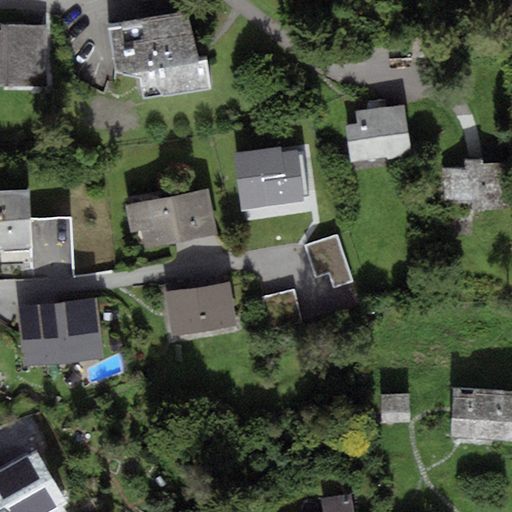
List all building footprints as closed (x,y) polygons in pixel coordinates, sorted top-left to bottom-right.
[(195,18),(112,29),(117,74),(140,75),(147,103),(221,93),(213,58),(205,59),(195,18)] [(51,28),(0,29),(0,89),(52,88),(51,28)] [(347,113),(351,164),(410,159),(406,108),(347,113)] [(241,210),(309,205),(305,150),(237,155),(241,210)] [(509,162),(463,158),(459,216),(505,220),(509,162)] [(35,192),(0,193),(0,252),(37,251),(35,192)] [(209,192),(125,206),(134,254),(218,240),(209,192)] [(233,286),(164,296),(170,341),(239,331),(233,286)] [(279,320),(302,315),(295,288),(273,294),(279,320)] [(97,299),(19,310),(28,373),(106,363),(97,299)] [(511,395),(457,394),(456,442),(511,443),(511,395)] [(412,395),(380,396),(381,428),(413,427),(412,395)] [(11,511),(0,490),(0,511),(11,511)]
